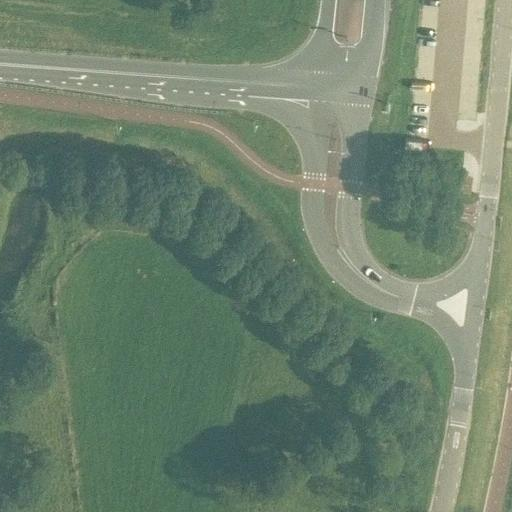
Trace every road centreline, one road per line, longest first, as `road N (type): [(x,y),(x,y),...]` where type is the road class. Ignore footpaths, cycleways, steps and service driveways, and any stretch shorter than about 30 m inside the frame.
road 1 (secondary): [(318,89),(0,64)]
road 2 (unclassified): [(472,311),(505,0)]
road 3 (unclassified): [(318,89),(312,184),(320,250),(359,289),(387,297)]
road 4 (unclassified): [(387,297),(356,264),(350,237),(362,92)]
road 5 (unclassified): [(441,511),(472,311)]
